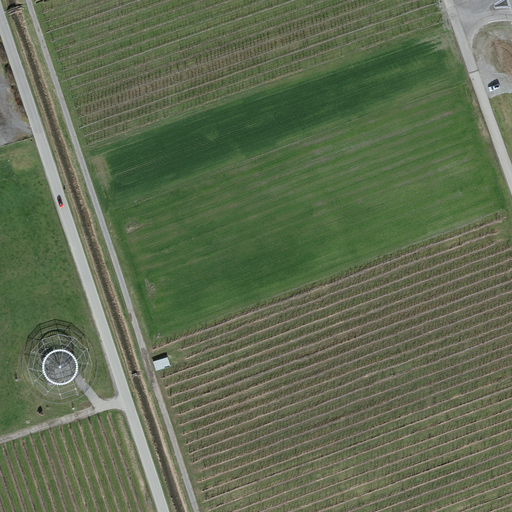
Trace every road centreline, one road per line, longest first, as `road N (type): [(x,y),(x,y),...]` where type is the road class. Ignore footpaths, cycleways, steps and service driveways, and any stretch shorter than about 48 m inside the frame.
road 1 (track): [(28,0),(196,511)]
road 2 (tertiary): [(161,511),(0,20)]
road 3 (residential): [(456,19),(511,181)]
